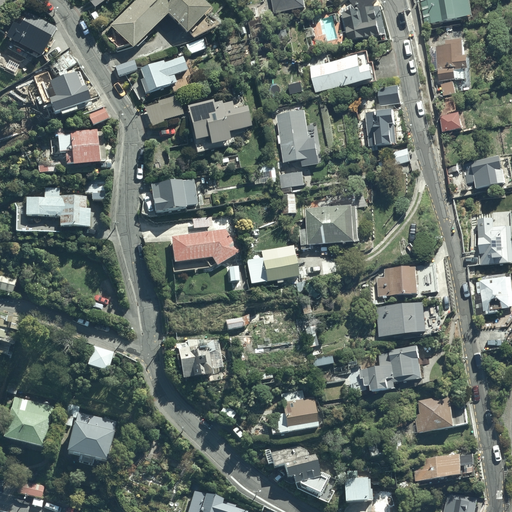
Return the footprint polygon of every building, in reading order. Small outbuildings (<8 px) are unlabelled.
[(203,0),(136,0),(110,26),(133,48),(135,46),(138,48),(155,31),(153,29),(167,13),(188,33),(189,32),(194,37),(220,26),(209,15),(214,10),(203,0)] [(272,0),(275,12),(308,6),(307,0),(272,0)] [(472,0),(422,0),(425,24),(469,15),(469,17),(475,15),(472,0)] [(5,24),(4,26),(0,33),(31,49),(33,44),(52,53),(57,44),(52,41),(58,30),(54,28),(56,24),(32,11),(29,16),(27,14),(18,31),(5,24)] [(344,16),(344,17),(345,21),(342,21),(344,36),(349,36),(350,45),(381,40),(377,14),(372,15),(371,12),(344,16)] [(296,27),(277,30),(278,40),(298,36),(296,27)] [(205,37),(186,44),(189,54),(209,48),(205,37)] [(448,44),(437,46),(438,69),(440,69),(440,81),(468,80),(467,76),(469,76),(469,72),(467,72),(467,70),(462,70),(462,69),(471,68),(470,56),(466,56),(466,54),(468,54),(468,53),(469,53),(468,42),(466,42),(466,40),(464,40),(464,37),(448,38),(448,44)] [(374,76),(371,62),(366,63),(363,52),(311,66),(309,68),(314,91),(374,76)] [(165,60),(141,68),(144,78),(140,79),(146,94),(177,83),(174,75),(188,71),(183,56),(165,62),(165,60)] [(136,60),(116,66),(118,76),(139,71),(136,60)] [(47,75),(35,79),(38,89),(46,87),(56,111),(92,99),(87,86),(84,88),(78,72),(49,82),(47,75)] [(455,81),(442,84),(444,95),(458,93),(455,81)] [(400,85),(379,88),(382,106),(403,102),(400,85)] [(159,103),(145,107),(151,126),(165,122),(165,120),(184,114),(178,95),(158,101),(159,103)] [(214,100),(188,106),(198,154),(234,146),(232,135),(247,132),(246,127),(252,126),(248,106),(234,109),(232,102),(223,104),(222,101),(215,103),(214,100)] [(106,107),(89,114),(95,125),(112,118),(106,107)] [(377,112),(368,113),(370,145),(398,142),(395,108),(380,110),(380,115),(377,116),(377,112)] [(306,110),(278,115),(281,134),(279,135),(281,144),(282,143),(286,163),(315,158),(315,156),(318,155),(316,140),(312,141),(306,110)] [(463,110),(441,116),(444,131),(467,126),(463,110)] [(78,127),(55,129),(55,136),(51,136),(51,153),(67,153),(67,164),(101,162),(99,129),(79,131),(78,127)] [(408,149),(386,154),(389,165),(411,160),(408,149)] [(501,155),(472,162),(464,163),(467,183),(476,181),(477,188),(506,183),(501,155)] [(60,159),(39,162),(41,173),(58,171),(58,167),(61,167),(60,159)] [(276,164),(250,167),(252,185),(279,181),(276,164)] [(282,174),(282,175),(283,188),(306,186),(304,172),(282,174)] [(108,178),(85,180),(85,193),(93,193),(93,200),(108,200),(108,178)] [(183,178),(151,183),(155,212),(188,207),(188,205),(198,204),(195,179),(183,180),(183,178)] [(81,232),(81,225),(91,225),(91,209),(88,209),(88,196),(61,196),(61,187),(46,187),(46,197),(28,197),(28,202),(17,202),(17,232),(81,232)] [(297,194),(283,195),(284,213),(298,213),(297,194)] [(310,229),(301,230),(303,249),(314,248),(314,244),(357,241),(357,239),(360,239),(357,206),(354,206),(354,204),(308,208),(310,229)] [(212,216),(193,218),(193,229),(213,227),(212,216)] [(475,223),(475,224),(478,269),(507,267),(507,259),(511,258),(511,241),(507,241),(506,228),(492,228),(491,222),(475,223)] [(226,230),(172,238),(175,260),(173,260),(175,272),(217,267),(240,252),(226,230)] [(263,258),(246,260),(251,284),(267,281),(267,282),(300,275),(296,255),(264,262),(263,258)] [(229,266),(229,268),(230,281),(240,281),(239,266),(229,266)] [(386,277),(378,278),(379,296),(384,296),(384,298),(389,298),(389,295),(419,293),(417,266),(386,268),(386,277)] [(476,279),(476,282),(477,289),(482,288),(484,311),(487,310),(488,314),(500,312),(500,310),(511,308),(511,273),(486,276),(486,278),(476,279)] [(18,279),(0,274),(0,289),(15,293),(18,279)] [(388,308),(379,310),(381,331),(393,330),(393,334),(419,330),(419,331),(427,330),(424,301),(388,306),(388,308)] [(296,307),(248,312),(252,346),(255,345),(255,350),(266,349),(266,345),(293,341),(291,321),(297,320),(296,307)] [(0,340),(15,344),(22,318),(8,314),(6,320),(0,318),(0,340)] [(176,349),(179,349),(180,354),(178,355),(178,359),(181,359),(182,365),(180,365),(180,369),(183,368),(184,378),(214,373),(210,351),(217,350),(215,340),(205,341),(205,339),(187,340),(187,343),(176,343),(176,349)] [(115,351),(94,346),(89,364),(111,369),(115,351)] [(381,367),(361,371),(362,379),(365,379),(366,387),(372,386),(373,392),(396,388),(395,383),(423,378),(418,346),(390,350),(390,353),(379,355),(381,367)] [(303,390),(281,393),(285,412),(268,415),(272,434),(320,425),(315,397),(305,399),(303,390)] [(450,395),(418,401),(421,415),(417,416),(418,420),(416,420),(419,433),(424,432),(425,433),(456,427),(450,395)] [(16,397),(5,436),(45,446),(55,407),(16,397)] [(118,422),(79,413),(70,450),(82,453),(80,461),(94,465),(96,457),(110,460),(117,431),(116,431),(118,422)] [(271,449),(265,450),(269,463),(274,462),(275,466),(285,463),(288,477),(294,475),(298,488),(328,503),(334,492),(331,490),(335,482),(330,480),(332,476),(320,470),(317,454),(309,455),(307,450),(299,446),(271,452),(271,449)] [(460,455),(413,461),(416,482),(463,476),(460,455)] [(369,477),(345,477),(346,501),(371,500),(372,503),(367,503),(367,511),(397,511),(398,496),(394,496),(394,486),(369,486),(369,477)] [(21,482),(18,493),(41,499),(44,487),(21,482)] [(196,488),(195,491),(188,511),(249,511),(251,510),(237,506),(238,504),(225,500),(225,498),(196,488)] [(475,511),(478,499),(448,494),(445,511),(475,511)]
